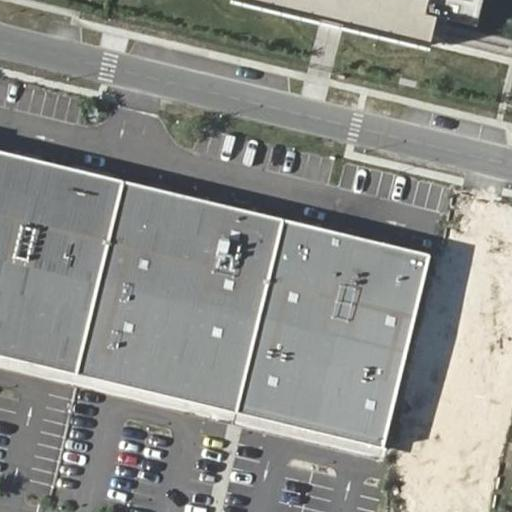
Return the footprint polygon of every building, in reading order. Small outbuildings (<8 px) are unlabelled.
[(399,0),(234,0),(234,3),(437,49),(443,19),(398,7),(399,0)] [(399,0),(398,7),(443,19),(479,28),(486,0),(399,0)] [(125,184),(0,153),(0,356),(80,375),(125,184)] [(283,221),(128,185),(82,378),(238,414),(283,221)] [(431,256),(283,221),(238,414),(385,445),(431,256)]
